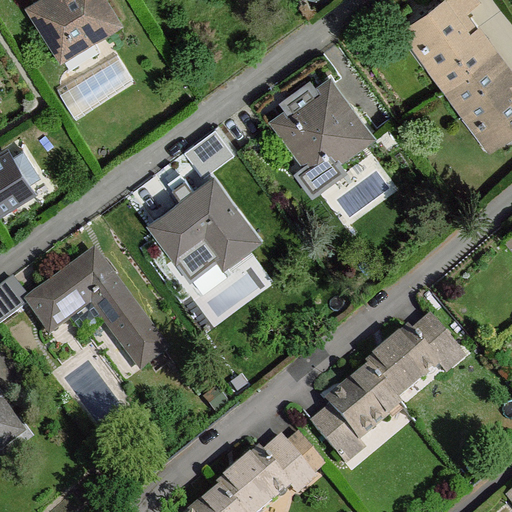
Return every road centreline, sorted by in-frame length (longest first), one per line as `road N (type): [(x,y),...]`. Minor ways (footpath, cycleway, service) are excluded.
road 1 (residential): [(146,511),(289,381),(511,203)]
road 2 (residential): [(0,265),(359,0)]
